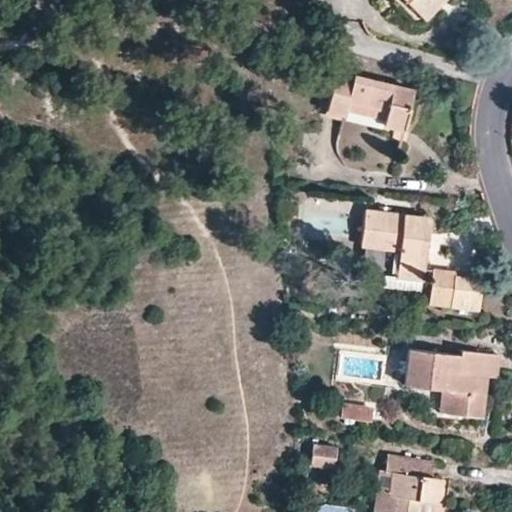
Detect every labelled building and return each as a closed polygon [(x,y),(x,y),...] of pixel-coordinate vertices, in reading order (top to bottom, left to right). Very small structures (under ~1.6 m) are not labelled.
[(409,0),(423,15),(439,0),(409,0)] [(341,118),(344,107),(346,100),(377,108),(375,115),(400,121),(410,81),(339,63),(326,115),(341,118)] [(346,100),(344,107),(375,115),(377,108),(346,100)] [(393,240),(391,262),(420,264),(425,210),(359,203),(356,237),(393,240)] [(420,264),(391,262),(379,260),(378,272),(419,276),(420,264)] [(453,276),(453,269),(428,266),(424,301),(479,307),(481,277),(453,276)] [(402,379),(445,384),(456,385),(455,407),(480,409),(482,385),(474,385),(475,368),(492,369),(494,347),(464,345),(464,350),(404,344),(402,379)] [(456,385),(445,384),(443,406),(455,407),(456,385)] [(351,408),(350,420),(381,422),(382,410),(351,408)] [(347,451),(326,448),(323,467),(345,470),(347,451)] [(446,496),(446,474),(393,469),(391,492),(398,493),(395,511),(422,511),(424,495),(446,496)]
